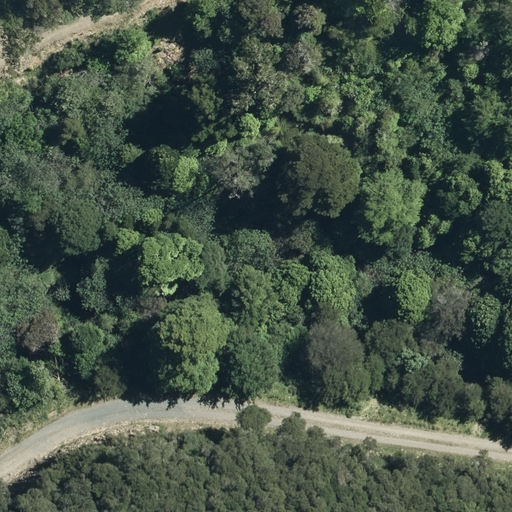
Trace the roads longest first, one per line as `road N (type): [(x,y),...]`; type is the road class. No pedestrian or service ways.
road 1 (track): [(0,445),(54,421),(150,400),(511,449)]
road 2 (track): [(143,0),(0,51)]
